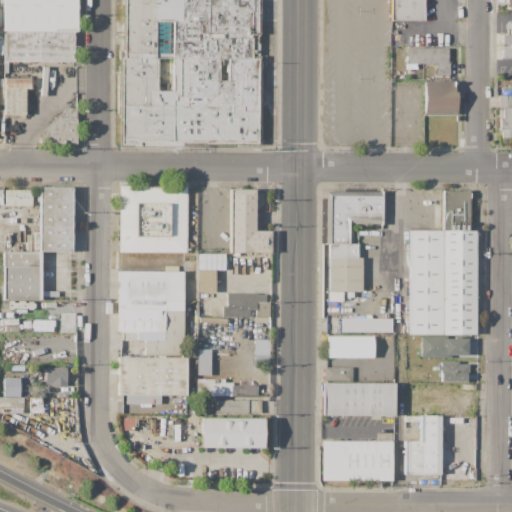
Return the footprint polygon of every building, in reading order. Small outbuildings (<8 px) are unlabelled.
[(2,0),(77,0),(77,31),(73,31),(4,30),(3,30),(2,0)] [(122,0),(259,0),(259,30),(265,29),(266,65),(262,65),(261,82),(258,83),(258,143),(139,141),(139,144),(121,145),(119,142),(119,51),(122,51),(122,0)] [(390,0),(424,0),(424,21),(390,21),(390,0)] [(511,58),(502,59),(502,34),(511,34),(511,21),(511,58)] [(4,30),(4,61),(8,61),(73,62),(73,31),(4,30)] [(406,48),(447,47),(447,61),(448,61),(449,77),(436,77),(436,63),(406,64),(406,48)] [(5,89),(25,89),(31,89),(31,78),(5,78),(5,89)] [(423,81),(452,81),(452,87),(454,87),(454,91),(456,91),(456,115),(423,115),(423,81)] [(5,89),(25,89),(25,117),(4,117),(5,89)] [(511,95),(498,95),(498,137),(511,138),(511,95)] [(76,108),(76,143),(41,143),(41,131),(65,108),(76,108)] [(118,185),(186,186),(186,252),(118,252),(118,185)] [(39,187),(72,187),(72,250),(39,250),(39,187)] [(5,189),(35,189),(35,206),(30,206),(30,209),(19,209),(19,215),(3,215),(3,209),(5,209),(5,189)] [(229,189),(255,189),(255,231),(270,231),(270,252),(229,252),(229,189)] [(443,190),(470,190),(470,229),(443,230),(443,190)] [(353,243),(328,243),(326,243),(326,191),(382,191),(381,224),(353,224),(353,243)] [(406,208),(442,209),(441,216),(405,215),(406,208)] [(442,230),(443,230),(470,229),(474,230),(474,335),(442,335),(442,230)] [(442,335),(442,230),(409,230),(408,335),(442,335)] [(328,258),(357,258),(357,243),(353,243),(328,243),(328,258)] [(3,251),(41,251),(41,300),(3,300),(3,251)] [(198,253),(224,254),(224,269),(214,269),(198,269),(198,253)] [(328,258),(357,258),(361,258),(361,290),(329,290),(328,258)] [(197,292),(197,269),(198,269),(214,269),(215,291),(197,292)] [(144,357),(183,357),(183,271),(118,271),(118,331),(122,331),(122,340),(144,340),(144,357)] [(329,292),(342,292),(342,301),(328,301),(329,292)] [(223,315),(222,306),(226,306),(226,293),(257,293),(257,294),(265,294),(265,302),(269,302),(269,317),(255,317),(255,310),(252,310),(252,317),(225,317),(224,315),(223,315)] [(59,312),(75,312),(75,333),(59,332),(59,312)] [(341,318),(391,319),(391,332),(340,331),(341,318)] [(327,335),(374,336),(374,358),(327,358),(327,335)] [(420,336),(460,335),(460,338),(466,338),(467,355),(451,355),(452,358),(420,358),(420,356),(417,356),(417,349),(420,349),(420,336)] [(252,360),(267,360),(268,340),(253,339),(252,360)] [(196,375),(209,375),(210,349),(197,349),(196,375)] [(117,395),(118,357),(144,357),(183,357),(186,357),(186,395),(160,395),(125,395),(117,395)] [(439,361),(458,361),(458,362),(467,362),(467,374),(467,381),(439,382),(439,370),(437,370),(437,366),(439,366),(439,361)] [(45,367),(66,367),(66,386),(51,386),(51,383),(45,383),(45,367)] [(324,367),(352,367),(352,382),(324,382),(324,367)] [(4,377),(20,377),(20,396),(4,396),(4,377)] [(321,383),(394,383),(393,415),(321,415),(321,383)] [(231,385),(257,385),(257,396),(231,395),(231,385)] [(160,395),(125,395),(125,403),(160,404),(160,395)] [(0,397),(23,397),(23,413),(0,413),(0,397)] [(215,399),(260,400),(260,413),(215,413),(215,399)] [(419,416),(440,416),(440,474),(404,474),(404,441),(419,441),(419,416)] [(123,417),(129,417),(129,425),(136,425),(136,430),(123,430),(123,417)] [(200,447),(201,418),(262,418),(262,447),(200,447)] [(321,441),(391,441),(391,480),(321,480),(321,441)]
